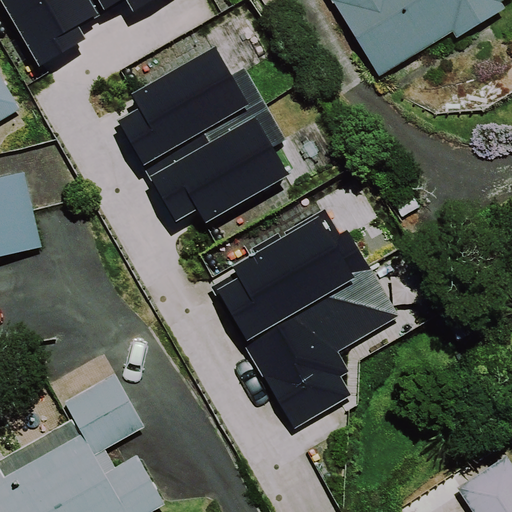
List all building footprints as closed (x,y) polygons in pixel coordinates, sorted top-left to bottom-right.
[(127,0),(133,9),(149,0),(1,0),(39,64),(86,37),(78,24),(119,0),(127,0)] [(456,37),(506,8),(502,2),(504,0),(331,0),(377,76),(453,31),(456,37)] [(140,105),(116,118),(176,221),(198,208),(206,222),(290,174),(274,145),(286,138),(244,67),(232,74),(215,43),(132,91),(140,105)] [(0,120),(20,108),(0,74),(0,120)] [(0,256),(41,247),(23,171),(0,176),(0,256)] [(236,273),(212,287),(295,429),(352,396),(340,376),(350,370),(338,351),(400,316),(372,268),(371,269),(347,228),(339,232),(324,206),(252,248),(255,253),(232,266),(236,273)] [(151,511),(165,505),(137,454),(115,466),(105,449),(145,426),(115,373),(64,401),(82,434),(5,477),(0,467),(0,511),(151,511)] [(511,511),(511,463),(506,454),(456,486),(473,511),(511,511)]
